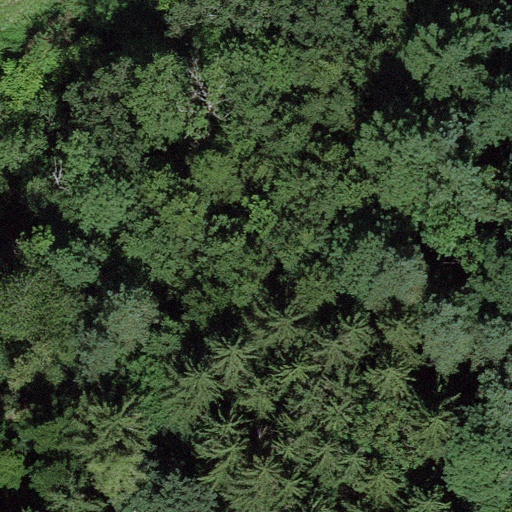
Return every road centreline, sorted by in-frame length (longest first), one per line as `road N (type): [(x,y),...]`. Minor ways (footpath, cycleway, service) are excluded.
road 1 (track): [(126,511),(168,343),(223,240),(320,153),(425,89),(504,105),(511,115)]
road 2 (track): [(511,297),(440,317),(397,395),(393,511)]
road 3 (track): [(0,429),(88,410),(150,431)]
